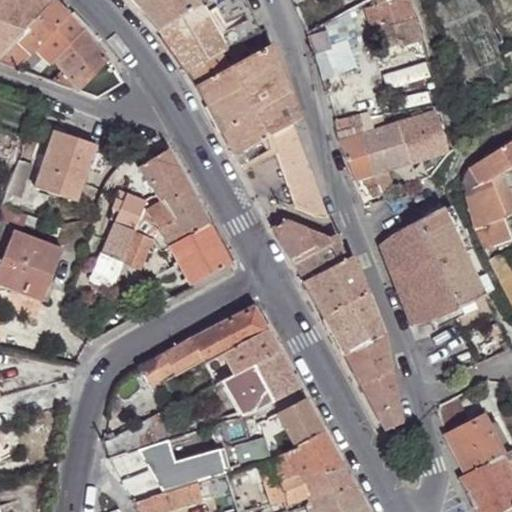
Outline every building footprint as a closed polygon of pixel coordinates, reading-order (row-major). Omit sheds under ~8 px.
[(0,0),(0,56),(16,40),(22,32),(15,30),(23,7),(19,5),(20,1),(18,0),(0,0)] [(48,4),(37,0),(18,0),(20,1),(19,5),(23,7),(15,30),(22,32),(47,5),(48,4)] [(22,32),(16,40),(30,53),(35,49),(68,14),(53,0),(51,0),(48,4),(47,5),(22,32)] [(131,0),(156,28),(198,6),(193,0),(131,0)] [(172,50),(248,9),(244,0),(209,0),(198,6),(156,28),(172,50)] [(339,0),(347,14),(372,0),(339,0)] [(511,0),(488,0),(500,19),(511,12),(511,0)] [(259,33),(248,9),(172,50),(187,72),(259,33)] [(76,90),(107,59),(83,30),(68,14),(35,49),(51,65),(55,60),(58,66),(56,72),(53,82),(76,90)] [(313,55),(332,49),(326,31),(308,36),(313,55)] [(269,46),(262,32),(259,33),(187,72),(234,157),(271,137),(278,157),(296,207),(293,209),(316,219),(322,218),(327,216),(292,126),(300,121),(270,46),(269,46)] [(463,63),(493,55),(487,33),(457,41),(463,63)] [(511,52),(502,58),(511,74),(511,52)] [(24,60),(17,68),(53,82),(56,72),(24,60)] [(356,180),(450,151),(437,112),(425,116),(424,112),(414,115),(415,120),(392,127),(376,131),(340,142),(356,180)] [(376,131),(392,127),(387,113),(370,115),(376,131)] [(79,184),(93,146),(53,131),(32,187),(74,203),(81,185),(79,184)] [(511,167),(511,142),(473,167),(483,186),(491,181),(502,174),(511,167)] [(162,205),(189,188),(168,149),(160,154),(138,168),(147,182),(158,198),(162,205)] [(18,159),(1,206),(8,208),(12,197),(16,198),(30,163),(18,159)] [(473,167),(470,169),(483,202),(491,223),(503,215),(491,181),(483,186),(473,167)] [(465,197),(476,232),(487,225),(491,223),(483,202),(470,169),(465,181),(465,197)] [(503,215),(505,220),(511,216),(511,197),(502,174),(491,181),(503,215)] [(163,228),(198,206),(189,188),(162,205),(158,198),(154,201),(158,208),(166,220),(160,223),(163,228)] [(149,205),(126,195),(114,224),(136,234),(149,205)] [(161,253),(168,249),(154,226),(160,223),(166,220),(158,208),(154,201),(149,205),(136,234),(152,241),(161,253)] [(168,249),(209,224),(198,206),(163,228),(160,223),(154,226),(168,249)] [(486,297),(445,209),(399,231),(380,244),(392,275),(410,325),(431,322),(485,297),(486,297)] [(487,225),(495,246),(511,240),(511,239),(505,220),(503,215),(491,223),(487,225)] [(329,239),(329,238),(307,230),(285,221),(274,227),(292,261),(295,265),(316,254),(331,246),(329,239)] [(136,234),(114,224),(95,270),(117,279),(125,261),(136,234)] [(168,249),(190,287),(231,265),(209,224),(168,249)] [(476,232),(485,252),(495,246),(487,225),(476,232)] [(0,285),(41,301),(61,251),(12,232),(0,261),(0,285)] [(152,241),(136,234),(125,261),(141,268),(152,241)] [(337,234),(329,239),(331,246),(316,254),(325,271),(347,259),(337,234)] [(316,254),(295,265),(304,283),(325,271),(316,254)] [(353,256),(347,259),(325,271),(304,283),(325,321),(368,294),(353,256)] [(376,315),(368,294),(325,321),(335,338),(376,315)] [(222,355),(267,330),(254,307),(191,340),(139,369),(150,386),(172,371),(175,375),(203,360),(205,364),(206,364),(215,359),(222,355)] [(385,337),(376,315),(335,338),(345,357),(385,337)] [(234,375),(278,351),(267,330),(222,355),(234,375)] [(391,369),(385,337),(345,357),(361,385),(391,369)] [(299,389),(278,351),(234,375),(216,385),(231,417),(250,411),(253,410),(254,411),(267,406),(273,403),(299,389)] [(221,369),(215,359),(206,364),(212,374),(221,369)] [(402,424),(391,369),(361,385),(386,431),(402,424)] [(323,432),(305,399),(277,413),(288,433),(296,447),(323,432)] [(483,418),(447,436),(465,474),(466,475),(504,456),(483,418)] [(153,426),(103,444),(109,459),(127,453),(158,442),(153,426)] [(296,449),(269,458),(256,463),(269,504),(281,502),(282,506),(309,496),(305,479),(342,466),(323,432),(296,447),(296,449)] [(263,441),(269,458),(296,449),(296,447),(288,433),(263,441)] [(511,451),(504,456),(466,475),(465,474),(459,478),(475,511),(503,511),(511,507),(511,451)] [(127,453),(109,459),(122,483),(138,476),(127,453)] [(353,486),(342,466),(305,479),(309,496),(310,500),(307,502),(307,503),(353,486)] [(181,487),(135,502),(140,511),(160,511),(212,498),(206,479),(181,487)] [(367,511),(353,486),(307,503),(307,504),(309,511),(367,511)]
